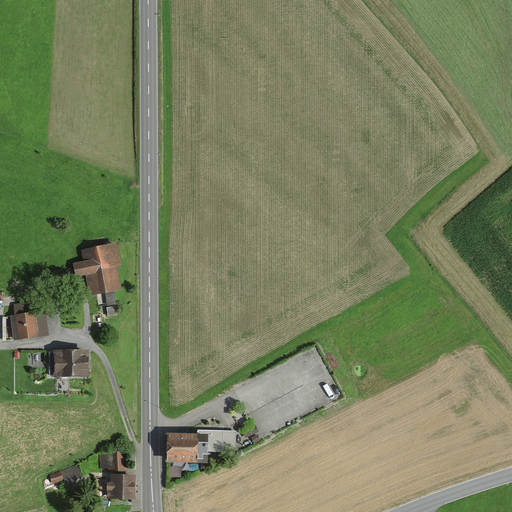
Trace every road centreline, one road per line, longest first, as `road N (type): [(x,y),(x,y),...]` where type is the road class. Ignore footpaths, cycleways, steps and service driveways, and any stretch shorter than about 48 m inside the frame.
road 1 (secondary): [(146,0),(152,511)]
road 2 (track): [(0,346),(95,345),(136,447),(149,451)]
